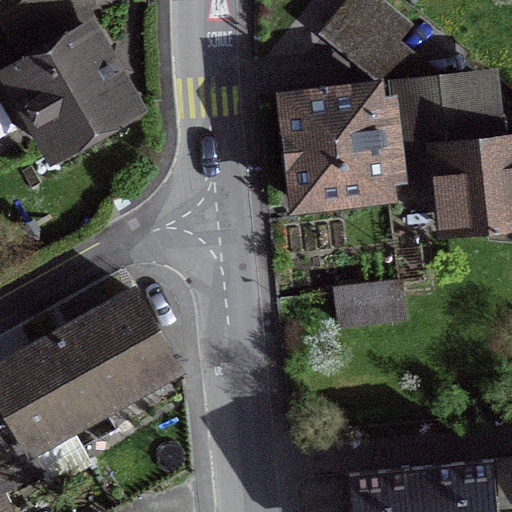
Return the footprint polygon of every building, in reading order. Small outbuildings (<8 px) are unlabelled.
[(0,0),(0,20),(7,33),(66,0),(0,0)] [(86,30),(7,75),(52,156),(132,111),(86,30)] [(447,185),(452,185),(454,202),(511,195),(511,142),(495,145),(488,88),(476,78),(435,83),(447,185)] [(372,90),(282,100),(294,206),(385,195),(375,114),(390,112),(389,100),(374,102),(372,90)] [(396,285),(333,293),(337,325),(400,317),(396,285)] [(133,296),(53,340),(0,369),(0,409),(17,441),(19,440),(52,422),(82,405),(88,416),(94,413),(100,410),(93,399),(135,376),(168,357),(133,296)] [(346,475),(349,511),(494,511),(489,460),(346,475)]
